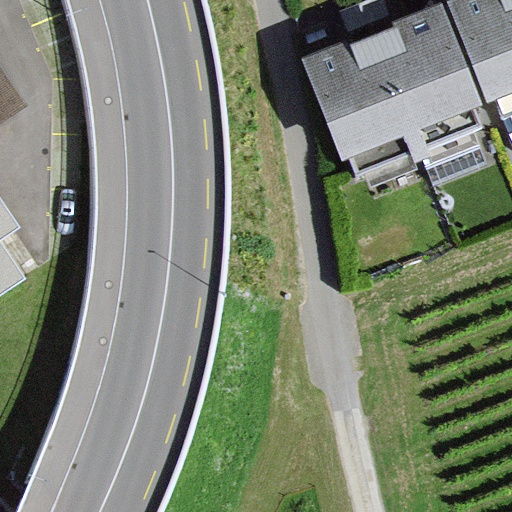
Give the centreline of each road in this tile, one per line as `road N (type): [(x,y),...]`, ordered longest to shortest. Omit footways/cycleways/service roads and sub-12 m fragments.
road 1 (tertiary): [(117,511),(153,419),(184,288),(189,136),(164,0)]
road 2 (residential): [(269,0),(286,58),(345,415)]
